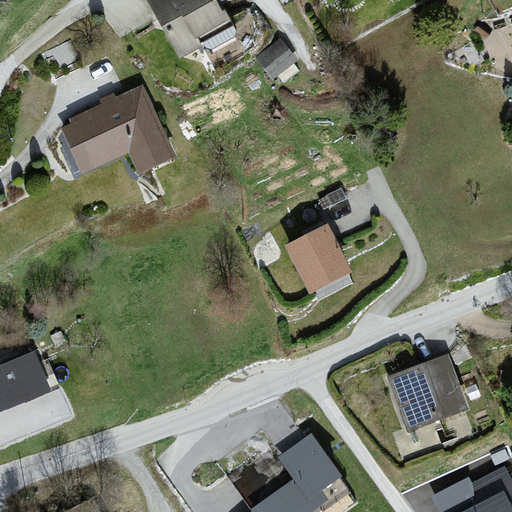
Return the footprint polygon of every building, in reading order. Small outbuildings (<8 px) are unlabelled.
[(234,34),(215,0),(145,0),(143,1),(178,65),(234,34)] [(294,60),(279,42),(259,58),(274,76),(294,60)] [(146,90),(55,127),(78,182),(136,158),(144,177),(177,164),(146,90)] [(354,280),(327,229),(284,251),(311,303),(354,280)] [(36,356),(0,371),(0,420),(54,398),(36,356)] [(446,365),(385,386),(404,442),(465,421),(446,365)] [(323,511),(349,492),(308,437),(281,457),(273,447),(230,478),(255,511),(314,511),(320,508),(323,511)] [(511,511),(511,508),(505,496),(474,511),(511,511)]
